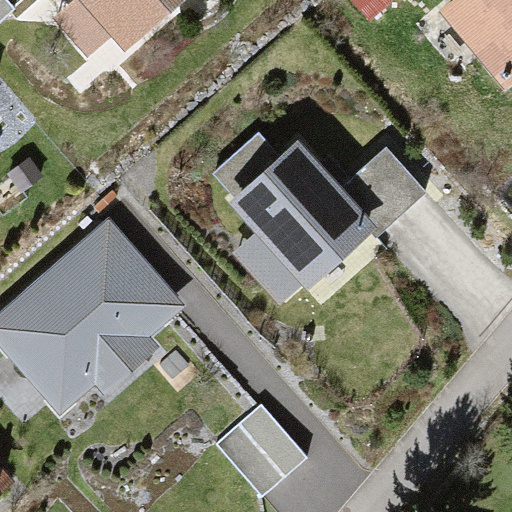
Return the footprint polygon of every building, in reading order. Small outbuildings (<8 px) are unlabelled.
[(84,0),(124,46),(177,0),(84,0)] [(358,0),(370,13),(385,0),(358,0)] [(511,0),(462,0),(446,14),(505,82),(511,76),(511,0)] [(258,139),(217,174),(262,227),(238,249),(284,303),(371,229),(336,189),(298,144),(277,161),(258,139)] [(384,148),(336,189),(371,229),(419,188),(384,148)] [(183,312),(96,209),(0,289),(0,343),(60,415),(183,312)] [(254,398),(211,439),(264,495),(307,454),(254,398)]
